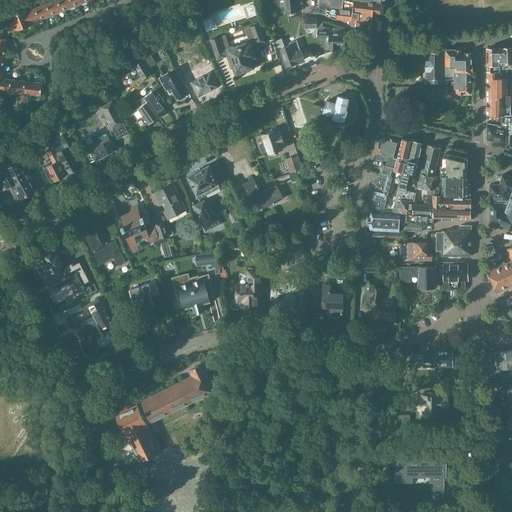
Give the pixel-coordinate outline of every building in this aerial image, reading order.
[(63,0),(56,0),(52,2),(57,14),(67,10),(63,0)] [(76,0),(63,0),(67,10),(78,5),(76,0)] [(285,0),(286,14),(298,13),(298,12),(296,0),(285,0)] [(381,4),(354,1),(354,0),(319,0),(318,6),(319,6),(319,13),(337,20),(349,21),(349,24),(357,27),(365,28),(365,30),(377,32),(379,15),(380,16),(381,4)] [(52,2),(41,6),(46,18),(57,14),(52,2)] [(41,6),(30,10),(35,22),(46,18),(41,6)] [(26,7),(15,11),(22,29),(33,25),(33,23),(35,22),(30,10),(28,11),(26,7)] [(22,29),(15,11),(4,16),(6,20),(4,21),(9,33),(16,31),(16,32),(22,29)] [(346,33),(345,33),(345,28),(334,28),(334,32),(330,32),(330,28),(325,28),(322,26),(322,20),(317,19),(303,19),(303,22),(303,29),(317,29),(317,28),(317,39),(325,40),(324,48),(345,49),(345,46),(347,46),(347,34),(346,34),(346,33)] [(218,38),(211,41),(212,46),(212,47),(213,47),(217,58),(216,59),(216,60),(218,59),(223,57),(224,58),(225,57),(224,56),(226,55),(231,69),(232,69),(231,67),(230,65),(230,64),(233,63),(235,72),(235,73),(239,72),(240,72),(241,72),(242,72),(243,74),(252,71),(251,69),(252,69),(252,68),(257,66),(256,65),(256,66),(253,67),(252,67),(250,58),(253,57),(253,58),(254,58),(254,57),(254,56),(254,55),(256,55),(252,44),(256,43),(257,44),(258,44),(263,42),(265,42),(264,41),(259,26),(259,25),(251,28),(245,30),(249,41),(244,43),(244,42),(243,43),(244,43),(240,45),(240,44),(239,44),(239,45),(233,47),(232,46),(231,47),(232,48),(229,49),(228,48),(224,37),(219,39),(218,38)] [(282,38),(276,41),(278,48),(280,47),(281,49),(288,67),(303,61),(305,60),(301,50),(300,50),(297,41),(289,44),(290,46),(285,47),(282,38)] [(511,47),(499,48),(500,69),(507,69),(511,68),(511,47)] [(487,72),(488,97),(511,97),(511,93),(511,78),(507,78),(507,69),(500,69),(499,48),(487,49),(488,65),(487,72)] [(445,50),(445,76),(444,76),(444,50),(427,50),(427,60),(425,60),(425,72),(423,74),(423,79),(427,83),(427,87),(425,89),(425,100),(434,102),(439,101),(451,101),(459,100),(464,100),(464,94),(472,95),(472,76),(474,76),(474,53),(461,52),(461,50),(445,50)] [(152,74),(144,60),(134,66),(142,79),(152,74)] [(175,69),(177,73),(184,70),(178,60),(173,63),(176,69),(175,69)] [(187,76),(191,82),(198,97),(219,87),(211,72),(208,66),(187,76)] [(178,100),(179,100),(180,99),(179,99),(189,93),(177,73),(175,69),(160,78),(167,89),(170,87),(178,100)] [(5,92),(17,93),(18,81),(6,79),(5,92)] [(17,93),(29,95),(30,82),(18,81),(17,93)] [(30,82),(29,95),(41,96),(43,84),(30,82)] [(108,87),(104,89),(105,89),(111,98),(115,100),(117,95),(112,93),(108,87)] [(164,103),(155,90),(136,104),(139,108),(138,109),(143,117),(140,119),(145,126),(166,112),(161,105),(164,103)] [(309,123),(329,129),(332,117),(334,117),(343,119),(344,119),(346,110),(345,110),(348,99),(339,96),(337,104),(327,101),(325,107),(313,104),(309,123)] [(511,97),(488,97),(488,116),(510,115),(511,97)] [(123,124),(118,114),(111,102),(100,108),(107,120),(112,129),(123,124)] [(487,140),(506,144),(510,145),(510,118),(503,118),(501,129),(488,126),(487,140)] [(63,144),(54,149),(57,153),(61,160),(69,174),(78,169),(76,166),(78,165),(77,164),(78,163),(76,160),(70,148),(75,146),(67,132),(65,128),(63,125),(56,129),(59,136),(63,144)] [(263,153),(268,151),(269,154),(285,148),(280,133),(278,134),(276,131),(263,135),(263,137),(262,138),(262,139),(263,143),(260,144),(259,145),(262,153),(263,153)] [(99,140),(87,146),(91,154),(88,156),(91,163),(95,161),(95,162),(116,151),(110,141),(107,135),(99,140)] [(392,177),(394,171),(397,158),(396,158),(400,141),(383,137),(381,138),(376,159),(381,161),(381,162),(383,162),(384,156),(387,157),(386,164),(384,164),(381,174),(392,177)] [(394,171),(402,173),(403,170),(405,163),(406,163),(408,161),(413,141),(402,139),(397,158),(394,171)] [(405,163),(403,170),(402,173),(395,200),(414,202),(416,193),(406,191),(407,188),(408,188),(411,174),(415,175),(423,144),(413,141),(408,161),(406,163),(405,163)] [(426,190),(428,195),(428,205),(414,204),(413,204),(413,215),(431,216),(431,208),(434,208),(434,195),(435,188),(432,187),(441,148),(428,145),(418,188),(426,190)] [(53,164),(43,169),(51,183),(54,181),(55,182),(66,176),(58,161),(61,160),(57,153),(54,149),(47,152),(53,164)] [(445,153),(442,167),(467,167),(467,158),(445,153)] [(298,156),(289,159),(286,160),(290,173),(302,169),(298,156)] [(0,186),(3,192),(10,188),(17,202),(35,192),(29,180),(32,178),(26,167),(22,169),(18,162),(0,171),(0,173),(0,174),(0,186)] [(188,177),(198,195),(199,198),(207,195),(207,193),(212,191),(212,192),(220,188),(218,185),(217,182),(221,180),(217,171),(213,173),(209,166),(188,177)] [(442,167),(442,176),(467,177),(467,167),(442,167)] [(300,170),(289,174),(292,182),(299,180),(297,174),(301,173),(300,170)] [(387,198),(392,177),(381,174),(379,174),(374,191),(376,192),(372,208),(384,209),(386,203),(387,198)] [(500,184),(489,184),(489,200),(490,200),(490,203),(506,203),(508,200),(509,200),(511,193),(511,177),(503,175),(501,182),(500,184)] [(442,176),(442,186),(467,186),(467,177),(442,176)] [(253,178),(244,183),(251,199),(244,202),(251,216),(258,212),(255,205),(258,203),(260,207),(268,203),(270,206),(279,201),(284,199),(282,195),(277,185),(266,191),(261,193),(259,190),(253,178)] [(155,193),(169,220),(187,211),(173,184),(155,193)] [(443,195),(467,196),(467,186),(442,186),(441,194),(443,195)] [(506,203),(490,203),(490,221),(511,230),(511,193),(509,200),(508,200),(506,203)] [(435,195),(434,195),(434,208),(470,208),(470,198),(444,198),(443,198),(441,198),(441,195),(439,195),(435,195)] [(414,202),(395,200),(392,213),(406,214),(406,215),(371,213),(371,214),(369,217),(368,220),(367,221),(367,222),(369,227),(370,230),(370,231),(379,231),(399,232),(400,222),(405,222),(404,223),(405,223),(433,224),(434,218),(470,219),(470,208),(434,208),(431,208),(431,216),(413,215),(413,204),(414,204),(414,202)] [(217,219),(214,220),(204,201),(193,207),(192,206),(198,218),(205,232),(220,225),(217,219)] [(132,213),(121,218),(124,225),(122,226),(131,249),(132,251),(138,247),(135,239),(143,236),(150,242),(157,240),(159,239),(154,226),(147,229),(143,216),(141,217),(139,209),(138,207),(131,210),(132,213)] [(164,221),(154,225),(154,226),(159,239),(159,240),(169,236),(164,221)] [(405,231),(421,232),(422,225),(406,224),(405,231)] [(442,232),(436,232),(436,234),(436,244),(436,252),(442,252),(442,256),(471,257),(471,256),(470,226),(459,226),(459,230),(448,230),(448,232),(442,232)] [(115,240),(107,244),(107,242),(102,244),(95,230),(85,235),(93,252),(99,265),(114,258),(118,266),(126,262),(115,240)] [(433,261),(433,253),(428,253),(428,242),(404,243),(404,244),(399,244),(399,260),(404,260),(404,261),(415,261),(415,262),(420,262),(419,261),(433,261)] [(261,252),(260,243),(252,244),(253,253),(261,252)] [(499,267),(487,272),(493,285),(497,294),(506,290),(511,287),(511,248),(507,251),(511,261),(505,264),(504,262),(498,265),(499,267)] [(170,250),(163,252),(165,258),(172,256),(170,250)] [(39,265),(37,265),(49,287),(75,273),(83,288),(88,285),(92,293),(98,290),(81,258),(63,267),(56,253),(39,261),(39,263),(38,263),(39,265)] [(216,253),(196,256),(198,266),(217,263),(216,253)] [(378,262),(362,263),(363,272),(368,272),(379,271),(378,262)] [(459,280),(461,280),(461,281),(462,281),(462,282),(463,282),(463,281),(464,281),(464,280),(465,280),(468,280),(468,278),(468,277),(467,277),(467,268),(468,267),(468,265),(465,265),(465,262),(439,263),(440,267),(440,290),(459,289),(459,280)] [(327,271),(327,264),(306,266),(306,273),(327,271)] [(400,267),(400,282),(410,282),(410,277),(418,277),(418,287),(436,287),(436,267),(400,267)] [(246,286),(237,286),(237,301),(241,301),(241,308),(257,308),(257,286),(261,286),(261,272),(257,272),(257,273),(253,273),(253,272),(249,272),(249,284),(246,284),(246,286)] [(368,272),(363,272),(363,284),(366,284),(364,294),(370,296),(369,304),(368,308),(373,310),(371,322),(381,323),(381,320),(396,322),(397,314),(380,310),(380,306),(383,296),(384,289),(380,288),(378,288),(379,281),(369,279),(368,272)] [(198,277),(188,279),(189,280),(179,283),(186,309),(193,307),(194,313),(204,310),(203,304),(209,302),(208,298),(214,296),(208,275),(198,278),(198,277)] [(290,303),(297,303),(297,281),(286,281),(286,280),(284,280),(284,281),(273,280),(273,302),(280,302),(279,308),(290,308),(290,303)] [(156,282),(130,290),(135,305),(143,303),(145,310),(154,308),(151,297),(159,294),(156,282)] [(331,285),(323,285),(322,308),(331,309),(331,318),(342,318),(343,293),(330,293),(331,285)] [(86,312),(68,321),(72,328),(88,319),(93,316),(95,315),(97,320),(103,330),(113,324),(114,323),(102,301),(101,302),(99,299),(83,307),(86,312)] [(423,355),(423,367),(433,367),(433,368),(447,368),(447,366),(453,367),(453,362),(456,362),(456,354),(454,354),(454,350),(446,350),(434,350),(433,350),(424,350),(423,355)] [(511,350),(485,354),(488,378),(511,375),(511,350)] [(410,366),(423,367),(423,355),(411,354),(410,366)] [(162,451),(156,436),(154,437),(148,425),(218,391),(205,364),(189,371),(192,377),(128,408),(116,414),(126,435),(126,434),(140,462),(162,451)] [(504,395),(498,395),(497,394),(494,395),(496,410),(499,410),(499,409),(506,408),(507,418),(503,418),(503,426),(497,427),(498,441),(507,440),(508,446),(511,445),(511,376),(502,377),(504,395)] [(443,393),(428,393),(428,396),(421,396),(421,401),(418,401),(418,410),(421,410),(421,416),(433,416),(433,410),(443,411),(443,410),(449,410),(449,399),(443,399),(443,393)] [(397,451),(396,481),(410,481),(410,476),(431,476),(431,481),(433,481),(442,481),(442,476),(444,476),(445,455),(416,455),(416,452),(405,452),(397,451)] [(501,460),(497,460),(497,467),(505,467),(511,467),(511,457),(507,457),(502,457),(500,458),(500,460),(501,460)] [(496,487),(494,488),(494,491),(496,493),(496,494),(511,494),(511,466),(511,467),(505,467),(505,476),(500,476),(500,479),(496,479),(496,487)]
